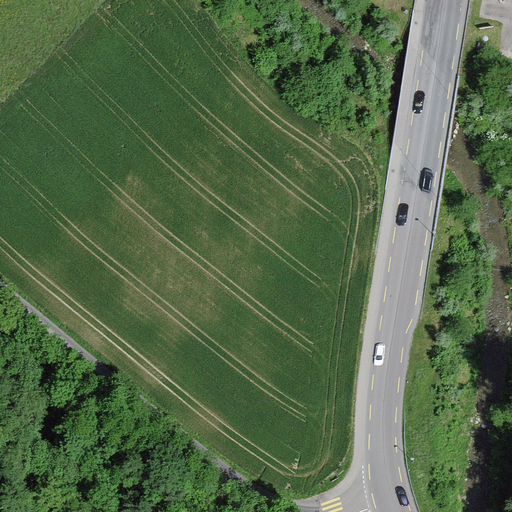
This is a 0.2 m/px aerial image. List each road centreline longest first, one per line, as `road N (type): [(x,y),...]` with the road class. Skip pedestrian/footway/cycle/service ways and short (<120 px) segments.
road 1 (primary): [(442,0),(385,425),(387,502)]
road 2 (unclassified): [(276,511),(0,295)]
